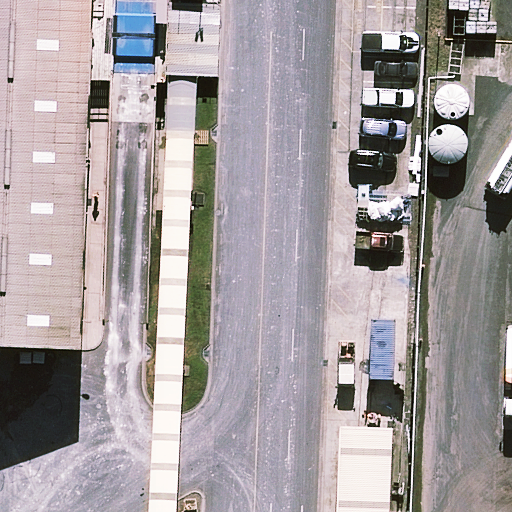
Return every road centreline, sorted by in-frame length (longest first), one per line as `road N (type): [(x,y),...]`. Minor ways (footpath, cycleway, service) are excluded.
road 1 (unclassified): [(236,459),(256,0)]
road 2 (unclassified): [(236,459),(126,470),(40,511)]
